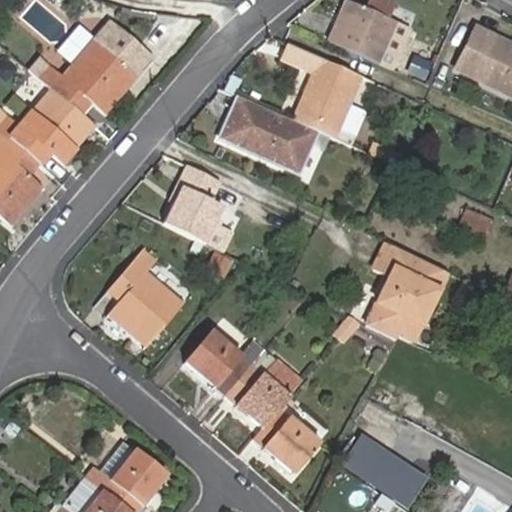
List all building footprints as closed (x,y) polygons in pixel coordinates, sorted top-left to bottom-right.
[(342,0),(341,2),(364,12),(369,0),(342,0)] [(341,2),(324,43),(374,64),(391,25),(364,12),(341,2)] [(374,64),(389,71),(406,31),(391,25),(374,64)] [(511,44),(475,25),(454,65),(511,96),(511,44)] [(32,61),(25,69),(47,88),(68,105),(78,94),(103,114),(147,63),(103,26),(59,77),(47,67),(44,71),(32,61)] [(339,104),(351,75),(278,43),(271,59),(307,74),(286,123),(305,132),(324,139),(339,104)] [(0,113),(0,134),(25,156),(35,144),(60,164),(93,126),(68,105),(47,88),(16,126),(0,113)] [(237,102),(229,99),(221,117),(229,121),(237,102)] [(305,132),(286,123),(237,102),(229,121),(221,117),(212,140),(286,174),(305,132)] [(324,139),(341,147),(357,112),(339,104),(324,139)] [(25,156),(0,134),(0,217),(9,225),(40,189),(15,168),(25,156)] [(157,223),(160,225),(183,166),(181,165),(170,187),(173,189),(167,204),(157,223)] [(160,225),(199,244),(217,206),(205,200),(214,181),(183,166),(160,225)] [(162,201),(167,204),(173,189),(170,187),(162,201)] [(493,223),(467,210),(455,234),(467,240),(470,233),(484,240),(493,223)] [(219,223),(210,245),(224,250),(233,229),(219,223)] [(360,323),(393,340),(396,336),(408,342),(443,273),(382,243),(369,269),(384,277),(360,323)] [(153,262),(141,251),(114,280),(126,293),(106,315),(142,346),(180,305),(144,272),(153,262)] [(511,278),(510,278),(500,300),(511,306),(511,278)] [(326,332),(333,337),(348,317),(340,314),(326,332)] [(339,342),(355,321),(348,317),(333,337),(339,342)] [(223,397),(261,350),(250,341),(238,356),(208,331),(183,361),(223,397)] [(298,381),(261,350),(223,397),(260,430),(275,411),(298,381)] [(376,389),(370,398),(395,412),(400,404),(376,389)] [(395,412),(370,398),(360,415),(386,429),(395,412)] [(260,430),(252,441),(290,474),(316,444),(275,411),(260,430)] [(88,483),(123,511),(134,511),(162,478),(120,444),(88,483)] [(83,479),(56,511),(123,511),(88,483),(83,479)]
